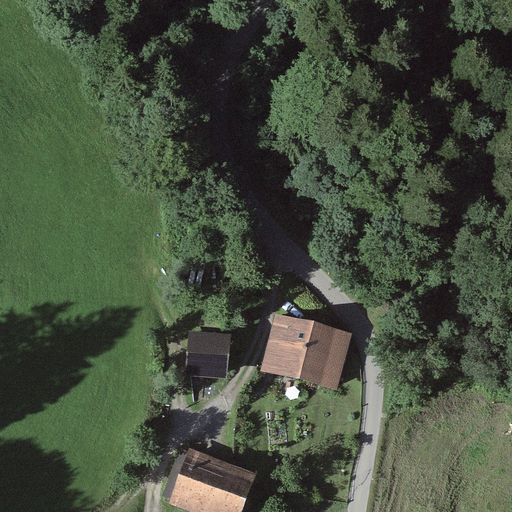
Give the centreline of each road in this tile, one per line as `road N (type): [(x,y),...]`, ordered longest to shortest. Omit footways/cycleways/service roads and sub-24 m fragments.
road 1 (unclassified): [(271,0),(234,53),(220,133),(234,178),(361,327),(376,362),(358,511)]
road 2 (track): [(154,511),(165,455),(233,388),(252,356),(280,241)]
